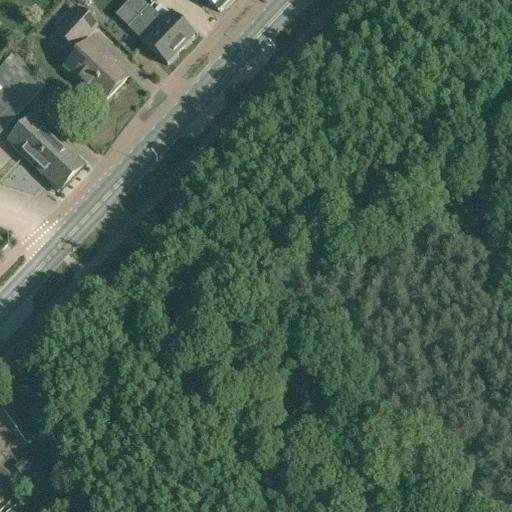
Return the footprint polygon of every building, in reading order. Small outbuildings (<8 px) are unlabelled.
[(219,14),(232,0),(204,0),(219,14)] [(170,15),(163,23),(148,9),(129,29),(144,44),(143,45),(168,68),(195,38),(170,15)] [(77,13),(63,27),(55,35),(73,51),(97,26),(79,10),(77,13)] [(103,106),(128,80),(88,44),(64,70),(103,106)] [(11,58),(0,69),(0,135),(44,89),(11,58)] [(84,169),(32,120),(8,145),(60,194),(84,169)] [(52,442),(44,431),(45,430),(23,399),(4,412),(26,443),(35,437),(43,449),(52,442)]
